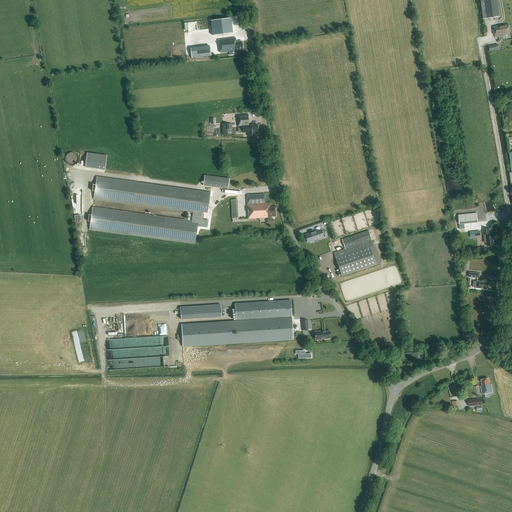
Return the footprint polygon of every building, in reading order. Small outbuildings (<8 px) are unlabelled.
[(500,16),(497,0),(486,0),(484,0),(487,18),(500,16)] [(231,18),(211,21),(212,35),(233,33),(231,18)] [(509,24),(494,27),(495,38),(506,36),(505,35),(510,34),(509,24)] [(236,38),(219,40),(220,53),(229,52),(229,55),(238,54),(238,49),(243,49),(242,41),(236,42),(236,38)] [(247,126),(247,127),(242,127),(243,133),(248,132),(248,136),(255,136),(255,131),(258,131),(257,125),(249,125),(248,115),(237,116),(238,127),(247,126)] [(222,124),(223,135),(232,134),(232,124),(222,124)] [(68,164),(71,165),(73,165),(75,164),(77,161),(78,159),(77,157),(76,154),(74,153),(72,152),(69,152),(67,153),(65,155),(64,158),(65,160),(66,163),(68,164)] [(86,153),(85,167),(104,169),(106,156),(86,153)] [(228,189),(229,179),(204,175),(203,185),(228,189)] [(203,217),(204,212),(208,213),(211,192),(96,177),(95,184),(93,184),(92,190),(94,191),(93,200),(192,213),(191,220),(92,207),(91,215),(88,214),(87,221),(90,221),(89,230),(129,235),(195,244),(198,224),(207,225),(208,217),(203,217)] [(271,217),(276,216),(275,207),(270,208),(270,203),(265,203),(265,194),(247,195),(248,218),(267,217),(268,219),(267,219),(267,223),(273,223),(273,219),(271,219),(271,217)] [(477,213),(458,215),(459,224),(478,222),(477,213)] [(490,237),(490,236),(489,228),(483,229),(484,243),(487,243),(487,246),(494,245),(493,237),(490,237)] [(320,230),(305,235),(306,239),(308,238),(309,242),(322,237),(321,234),(322,234),(321,232),(320,230)] [(345,249),(334,253),(342,276),(381,263),(375,244),(373,245),(368,230),(342,239),(345,249)] [(461,256),(460,263),(466,264),(466,261),(471,261),(471,257),(474,258),(474,256),(471,255),(471,256),(469,256),(467,256),(467,257),(461,256)] [(291,300),(235,304),(236,320),(292,316),(291,306),(291,300)] [(181,319),(221,317),(220,305),(180,307),(181,319)] [(292,318),(181,324),(183,347),(293,341),(292,318)] [(321,339),(330,338),(330,331),(321,332),(320,331),(315,332),(315,340),(321,340),(321,339)] [(298,358),(311,358),(311,353),(304,354),(304,350),(295,351),(296,354),(298,354),(298,358)] [(413,352),(402,353),(402,361),(412,360),(412,362),(418,361),(418,352),(414,353),(413,352)] [(490,384),(488,378),(481,380),(482,386),(481,386),(483,394),(493,392),(491,384),(490,384)] [(448,383),(451,395),(457,394),(454,381),(448,383)]
